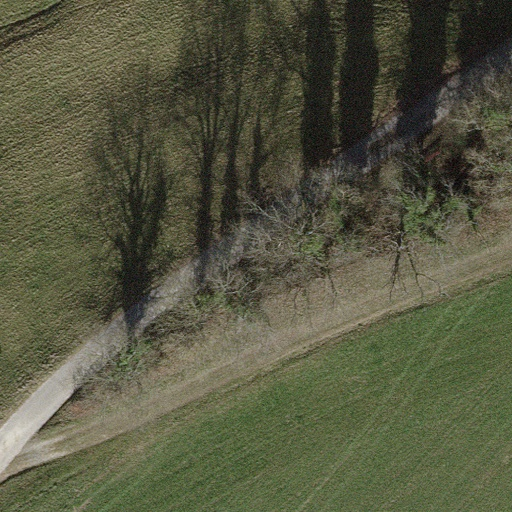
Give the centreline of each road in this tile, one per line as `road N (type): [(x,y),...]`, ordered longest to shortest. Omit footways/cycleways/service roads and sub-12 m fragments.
road 1 (unclassified): [(511,57),(67,363),(0,444)]
road 2 (track): [(511,264),(0,465)]
